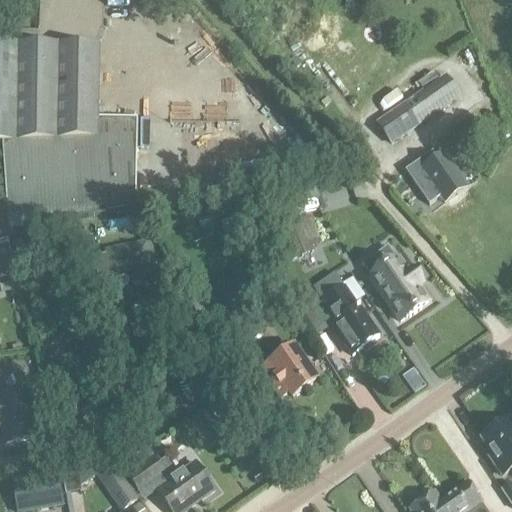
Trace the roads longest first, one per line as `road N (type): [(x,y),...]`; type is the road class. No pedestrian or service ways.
road 1 (track): [(197,0),(511,345)]
road 2 (residential): [(511,346),(272,511)]
